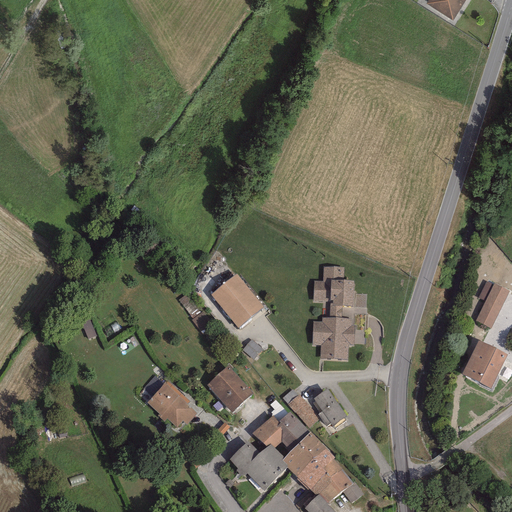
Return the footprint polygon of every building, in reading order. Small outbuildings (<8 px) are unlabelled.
[(424,0),(425,0),(452,17),(463,0),(424,0)] [(343,268),(322,267),(322,281),(313,281),(312,302),(330,303),(329,319),(341,319),(342,306),(353,307),(354,282),(343,281),(343,268)] [(210,295),(239,330),(263,310),(235,275),(210,295)] [(508,292),(486,282),(478,298),(485,301),(475,321),(490,329),(508,292)] [(191,320),(201,334),(212,326),(203,312),(191,320)] [(80,321),(87,340),(96,336),(88,318),(80,321)] [(329,319),(322,318),(322,322),(312,322),(311,346),(321,346),(320,360),(347,361),(348,347),(354,348),(355,326),(351,326),(352,320),(341,319),(329,319)] [(116,322),(103,330),(107,336),(120,329),(116,322)] [(238,340),(234,343),(239,349),(243,346),(238,340)] [(252,340),(242,350),(253,361),(263,350),(252,340)] [(478,341),(462,375),(490,389),(507,355),(478,341)] [(228,368),(207,387),(231,415),(253,396),(228,368)] [(155,377),(144,387),(152,396),(163,386),(155,377)] [(166,382),(147,404),(166,421),(167,420),(175,428),(182,421),(186,424),(196,414),(186,404),(187,402),(166,382)] [(332,426),(346,416),(327,389),(312,400),(321,412),(318,415),(326,427),(330,424),(332,426)] [(297,396),(292,390),(281,399),(308,429),(320,419),(298,395),(297,396)] [(272,416),(253,435),(267,448),(271,444),(274,448),(281,441),(291,452),(310,433),(290,412),(279,423),(272,416)] [(334,458),(310,433),(291,452),(285,458),(282,461),(288,467),(317,497),(304,510),(306,511),(333,511),(327,505),(343,492),(350,504),(364,495),(354,482),(352,483),(333,460),(334,458)] [(249,442),(230,460),(238,468),(235,471),(242,477),(246,473),(264,491),(288,467),(282,461),(285,458),(274,448),(271,444),(267,448),(260,454),(249,442)]
